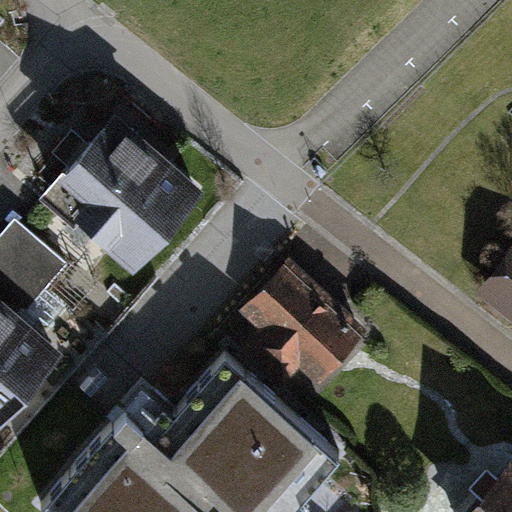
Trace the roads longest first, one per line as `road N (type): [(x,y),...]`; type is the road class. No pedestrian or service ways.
road 1 (residential): [(85,24),(511,359)]
road 2 (residential): [(0,124),(85,24)]
